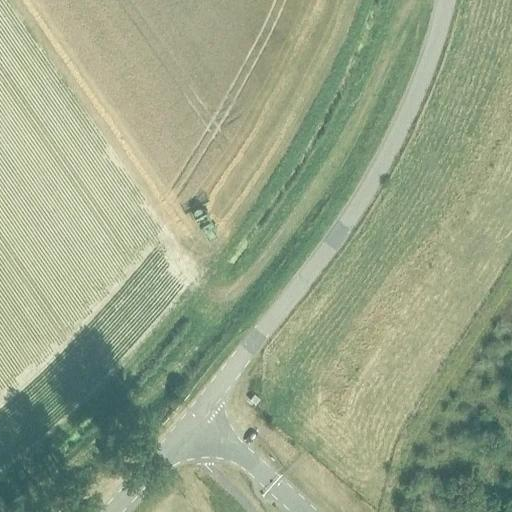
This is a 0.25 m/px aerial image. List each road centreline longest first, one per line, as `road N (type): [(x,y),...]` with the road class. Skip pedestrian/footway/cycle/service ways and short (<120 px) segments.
road 1 (unclassified): [(198,416),(316,264),(394,138),(441,0)]
road 2 (unclassified): [(303,511),(198,416)]
road 3 (unclassified): [(107,511),(198,416)]
